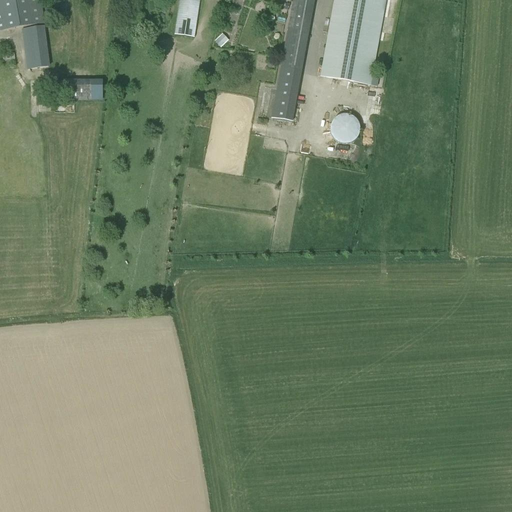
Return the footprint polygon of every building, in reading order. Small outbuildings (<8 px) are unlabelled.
[(0,0),(0,31),(45,24),(40,0),(0,0)] [(194,38),(200,0),(179,0),(174,35),(194,38)] [(314,0),(292,0),(270,120),(292,124),(314,0)] [(371,86),(386,0),(334,0),(320,77),(371,86)] [(27,70),(50,68),(44,27),(22,30),(27,70)] [(226,43),(220,37),(215,42),(221,48),(226,43)] [(65,101),(102,101),(102,81),(97,81),(65,81),(65,101)] [(346,115),(345,115),(342,116),(338,117),(336,118),(335,119),(332,122),(331,125),(330,126),(330,129),(330,133),(331,134),(331,136),(333,139),(334,140),(336,142),(339,144),(342,145),(343,145),(347,145),(348,145),(351,144),(353,143),(355,141),(357,138),(358,137),(359,135),(359,132),(360,129),(359,128),(359,124),(358,123),(356,120),(355,119),(352,117),(349,116),(346,115)]
